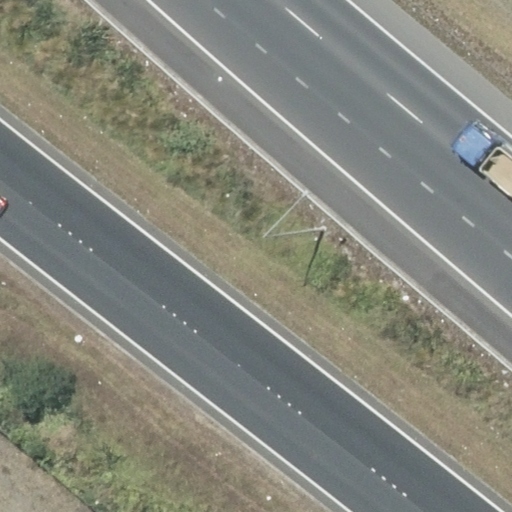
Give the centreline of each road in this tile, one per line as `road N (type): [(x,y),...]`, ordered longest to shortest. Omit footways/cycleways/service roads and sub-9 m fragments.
road 1 (trunk): [(425,511),(0,177)]
road 2 (motorway): [(455,177),(249,0)]
